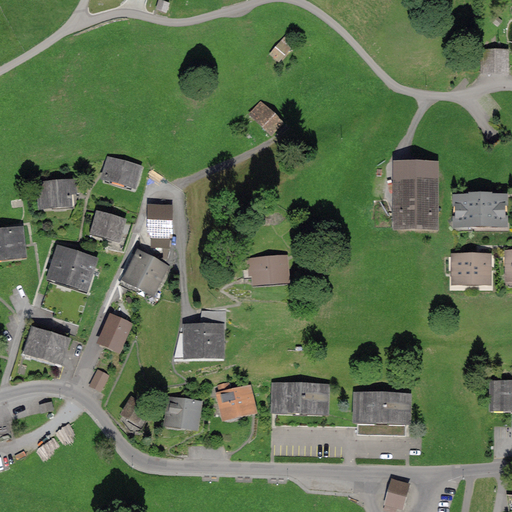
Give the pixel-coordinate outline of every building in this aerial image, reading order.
[(159,0),(157,7),(164,10),(166,3),(159,0)] [(285,33),(270,51),(277,57),(292,39),(285,33)] [(483,53),(483,69),(504,69),(504,53),(483,53)] [(260,101),(250,111),(269,130),(279,120),(260,101)] [(109,158),(104,174),(133,183),(137,166),(109,158)] [(432,168),(399,168),(399,227),(432,227),(432,168)] [(71,179),(39,182),(41,203),(67,201),(67,194),(72,193),(71,179)] [(457,198),(457,219),(501,219),(501,198),(487,198),(487,193),(471,193),(471,198),(457,198)] [(151,205),(150,232),(167,232),(168,205),(151,205)] [(98,211),(93,229),(117,236),(122,218),(117,217),(118,214),(113,213),(112,215),(98,211)] [(0,230),(0,254),(21,252),(18,228),(0,230)] [(58,247),(40,304),(54,309),(52,314),(78,322),(89,287),(85,285),(93,258),(58,247)] [(134,252),(123,274),(150,288),(161,265),(148,259),(151,253),(142,249),(139,254),(134,252)] [(511,273),(511,252),(502,253),(502,264),(510,264),(510,273),(511,273)] [(255,279),(285,277),(283,256),(276,257),(275,253),(269,253),(269,257),(264,257),(264,254),(253,254),(253,258),(250,258),(250,269),(254,269),(255,279)] [(485,277),(485,267),(492,267),(492,253),(448,253),(448,267),(456,267),(456,277),(485,277)] [(114,307),(101,338),(118,346),(128,323),(123,320),(126,312),(114,307)] [(219,352),(218,327),(187,327),(188,352),(219,352)] [(46,334),(35,330),(28,349),(58,359),(64,340),(52,336),(53,332),(47,330),(46,334)] [(98,368),(91,383),(100,387),(107,373),(98,368)] [(511,381),(493,382),(493,405),(511,404),(511,381)] [(275,384),(275,407),(323,408),(324,385),(304,385),(304,383),(296,383),(296,385),(275,384)] [(221,392),(225,413),(251,407),(246,387),(221,392)] [(357,394),(357,416),(405,418),(406,395),(385,394),(385,393),(378,392),(378,394),(357,394)] [(122,411),(142,423),(149,411),(145,409),(149,403),(144,401),(143,403),(131,396),(122,411)] [(168,420),(193,424),(196,401),(172,397),(168,420)] [(0,433),(10,432),(7,418),(0,419),(0,433)] [(393,509),(394,503),(400,505),(406,483),(392,479),(385,506),(393,509)]
